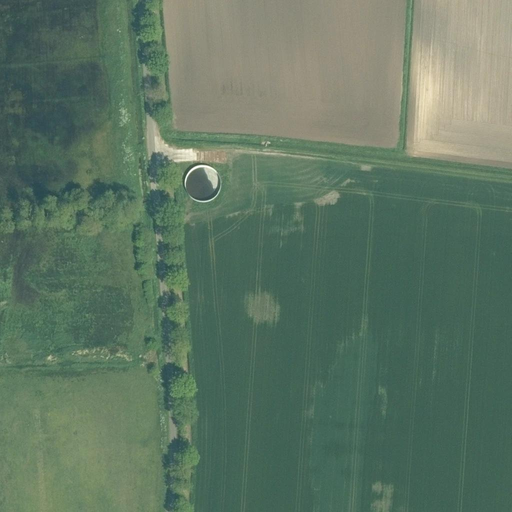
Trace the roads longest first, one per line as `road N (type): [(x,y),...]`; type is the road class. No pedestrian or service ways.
road 1 (unclassified): [(169,511),(171,397),(140,0)]
road 2 (track): [(153,155),(511,195)]
